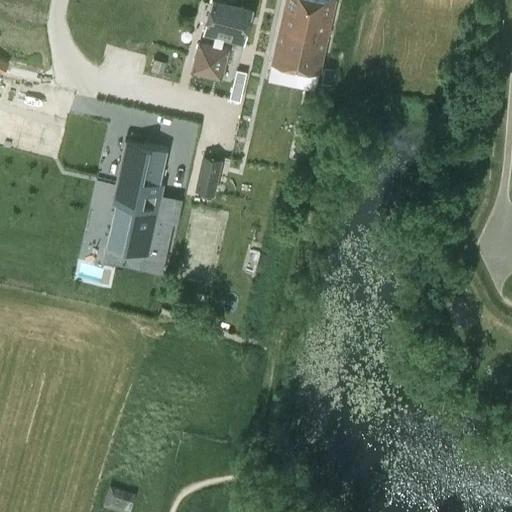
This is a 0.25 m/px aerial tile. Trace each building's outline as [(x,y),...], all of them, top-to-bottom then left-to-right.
[(219,0),(213,0),(205,34),(245,44),(254,9),(219,0)] [(286,0),(273,60),(319,70),(334,0),(286,0)] [(232,48),(200,39),(192,71),(224,79),(232,48)] [(120,201),(125,202),(116,238),(132,242),(131,248),(157,254),(165,220),(161,219),(166,195),(170,196),(174,183),(169,182),(177,150),(134,139),(120,201)] [(204,156),(196,189),(214,193),(221,160),(204,156)] [(455,309),(469,333),(488,322),(475,298),(461,306),(455,309)] [(132,511),(139,494),(113,485),(106,506),(124,511),(132,511)]
